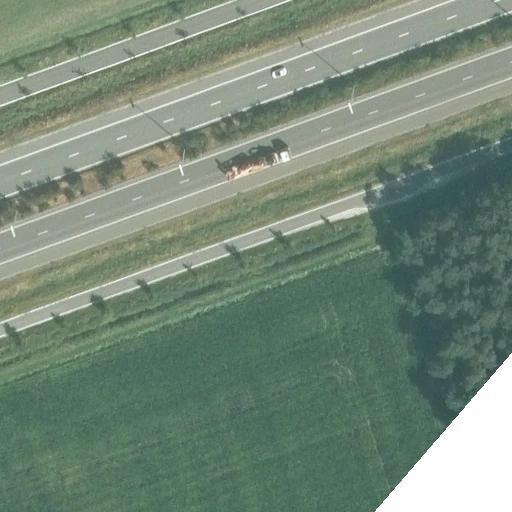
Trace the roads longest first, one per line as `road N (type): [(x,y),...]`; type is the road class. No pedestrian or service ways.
road 1 (tertiary): [(511,149),(0,340)]
road 2 (motorway): [(0,251),(511,64)]
road 3 (motorway): [(499,0),(0,181)]
road 4 (tertiary): [(0,99),(270,0)]
